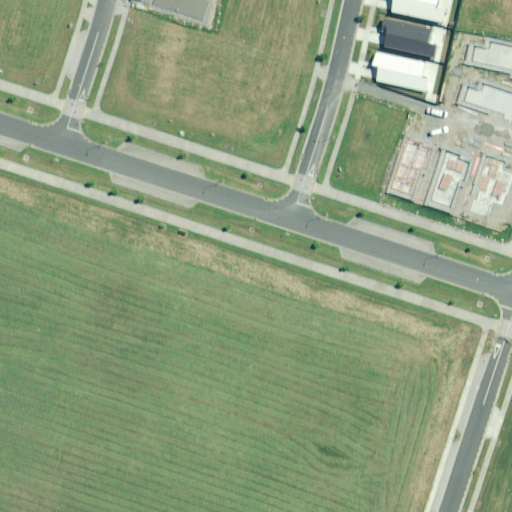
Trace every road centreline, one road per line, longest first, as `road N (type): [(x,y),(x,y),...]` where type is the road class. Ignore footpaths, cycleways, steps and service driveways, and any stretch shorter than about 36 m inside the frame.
road 1 (tertiary): [(290,219),(62,145)]
road 2 (tertiary): [(511,291),(290,219)]
road 3 (residential): [(353,0),(290,219)]
road 4 (residential): [(448,511),(511,318)]
road 5 (residential): [(62,145),(108,0)]
